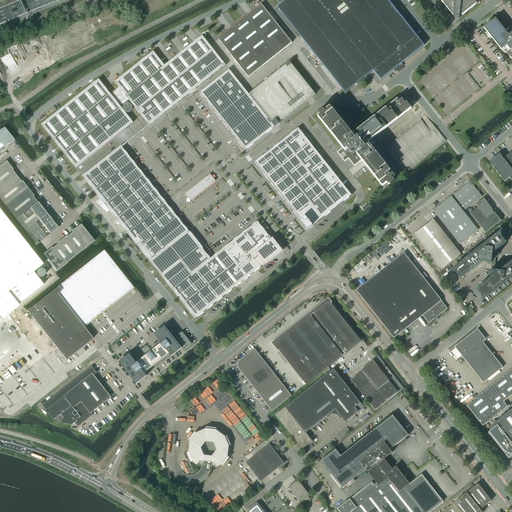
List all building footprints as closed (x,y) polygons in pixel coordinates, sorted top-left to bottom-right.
[(387,0),(286,0),(277,7),(345,92),(373,70),(376,73),(381,79),(423,45),(419,39),(387,0)] [(440,0),(453,16),(459,17),(476,3),(473,0),(440,0)] [(284,33),(261,4),(218,38),(248,77),(263,66),(263,65),(291,43),(284,33)] [(511,59),(511,57),(511,32),(508,35),(495,18),(484,28),(501,50),(506,46),(510,51),(506,53),(511,59)] [(76,168),(132,123),(120,107),(129,100),(149,125),(225,65),(202,36),(164,66),(153,52),(115,82),(119,87),(110,94),(99,80),(42,125),(76,168)] [(249,94),(275,126),(316,94),(290,62),(249,94)] [(200,92),(245,150),(274,127),(229,70),(200,92)] [(388,181),(390,183),(389,184),(390,184),(394,181),(392,178),(394,176),(368,144),(369,144),(368,143),(369,142),(369,141),(406,111),(407,112),(411,108),(406,102),(405,103),(402,99),(399,101),(397,99),(354,134),(354,133),(352,134),(351,133),(351,134),(330,107),(324,111),(322,109),(323,109),(322,108),(318,112),(320,115),(318,116),(344,148),(343,149),(345,151),(346,150),(350,155),(349,156),(355,164),(357,162),(356,161),(359,159),(360,159),(361,159),(382,185),(388,181)] [(426,116),(385,148),(405,173),(446,141),(426,116)] [(4,128),(0,129),(0,142),(4,147),(8,144),(8,145),(14,140),(4,128)] [(300,220),(308,229),(313,225),(312,225),(351,195),(298,128),(255,162),(300,220)] [(169,285),(195,318),(263,264),(265,265),(283,251),(272,238),(271,239),(257,222),(247,230),(210,259),(181,222),(181,221),(136,166),(121,146),(111,154),(83,176),(161,275),(169,285)] [(493,158),(489,162),(493,166),(493,167),(496,171),(497,172),(500,175),(500,176),(501,176),(504,181),(508,178),(511,182),(511,151),(503,158),(499,154),(495,157),(493,158)] [(0,165),(0,188),(16,176),(12,170),(13,169),(6,161),(0,165)] [(210,175),(188,192),(193,198),(215,181),(210,174),(210,175)] [(0,188),(0,200),(5,206),(28,188),(22,181),(21,181),(16,176),(0,188)] [(463,211),(482,196),(470,181),(433,210),(460,245),(478,230),(463,211)] [(5,206),(15,219),(37,202),(33,196),(28,188),(5,206)] [(478,207),(473,211),(471,208),(468,211),(485,233),(501,220),(494,212),(492,210),(492,209),(484,198),(476,204),(478,207)] [(15,219),(24,231),(46,214),(46,213),(47,213),(42,207),(41,208),(37,202),(15,219)] [(0,318),(7,313),(18,305),(18,304),(43,285),(33,272),(43,264),(0,210),(0,318)] [(46,214),(24,231),(36,246),(59,227),(52,219),(51,219),(46,214)] [(414,234),(442,269),(460,254),(433,219),(414,234)] [(66,236),(65,237),(78,254),(94,241),(80,224),(72,231),(72,232),(67,237),(66,236)] [(501,237),(500,231),(450,270),(456,273),(461,279),(483,261),(486,262),(486,263),(491,264),(491,270),(490,270),(489,278),(476,289),(480,295),(481,301),(487,297),(511,277),(511,260),(499,271),(492,270),(493,261),(495,261),(496,258),(496,257),(497,257),(498,256),(499,255),(499,254),(499,253),(499,252),(499,251),(499,250),(498,249),(506,243),(501,237)] [(58,243),(53,248),(65,264),(78,254),(65,237),(57,243),(58,243)] [(65,264),(53,248),(52,248),(51,247),(43,254),(56,271),(65,264)] [(27,310),(66,359),(72,355),(93,339),(83,327),(86,326),(100,314),(107,309),(128,291),(133,288),(103,250),(27,310)] [(404,253),(356,290),(394,338),(422,315),(428,323),(447,309),(441,301),(441,300),(404,253)] [(317,308),(313,311),(314,312),(311,315),(310,314),(273,343),(306,384),(360,340),(328,299),(324,302),(317,308)] [(119,362),(136,384),(147,376),(144,373),(169,353),(171,356),(182,348),(181,347),(175,339),(165,326),(154,334),(161,343),(160,344),(137,362),(136,363),(129,354),(119,362)] [(455,348),(450,351),(461,364),(465,361),(483,383),(503,367),(483,342),(486,340),(477,329),(456,346),(454,347),(455,348)] [(182,332),(175,337),(176,338),(182,346),(185,349),(191,344),(182,332)] [(238,361),(238,362),(237,367),(272,411),(291,395),(254,348),(238,361)] [(373,360),(361,369),(362,370),(351,379),(375,410),(398,392),(373,360)] [(511,368),(466,405),(483,426),(507,406),(503,402),(511,394),(511,368)] [(333,369),(275,415),(291,436),(292,436),(296,441),(302,449),(312,441),(306,433),(327,416),(335,409),(342,418),(345,422),(358,412),(355,408),(361,403),(333,369)] [(511,408),(491,425),(494,428),(488,432),(509,458),(511,455),(511,408)] [(429,511),(431,511),(443,501),(421,474),(410,484),(403,475),(403,474),(399,469),(401,467),(398,463),(395,465),(392,468),(384,459),(392,452),(390,450),(399,442),(403,439),(409,435),(392,414),(341,455),(335,449),(320,460),(342,488),(365,469),(368,472),(376,482),(373,485),(371,482),(349,499),(337,509),(340,511),(429,511)] [(195,432),(189,440),(192,443),(192,451),(188,453),(191,462),(195,460),(202,465),(206,465),(212,466),(219,463),(223,465),(229,457),(225,455),(226,447),(230,445),(226,436),(222,438),(216,433),(216,429),(206,427),(206,432),(198,435),(195,432)] [(246,463),(261,481),(284,463),(269,444),(246,463)] [(288,487),(292,492),(300,503),(310,495),(298,480),(288,487)] [(481,511),(480,510),(491,501),(478,484),(442,511),(481,511)] [(264,511),(257,502),(246,510),(247,511),(264,511)]
